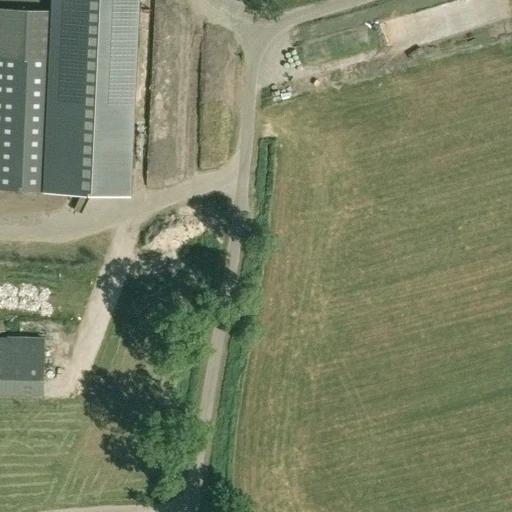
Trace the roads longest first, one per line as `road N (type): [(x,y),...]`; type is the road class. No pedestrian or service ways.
road 1 (unclassified): [(196,511),(193,481),(232,257),(255,55),(277,22),(353,0)]
road 2 (track): [(0,233),(87,221),(242,168)]
